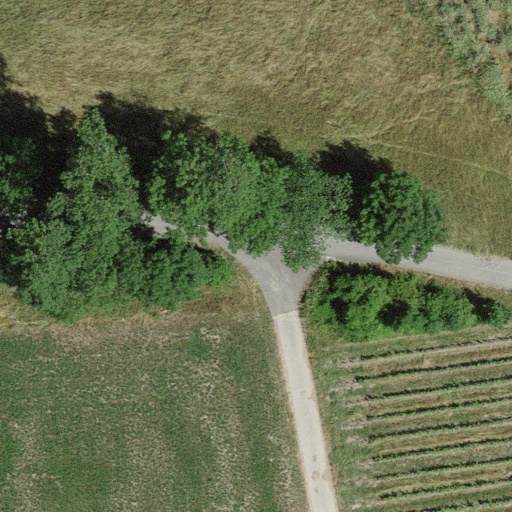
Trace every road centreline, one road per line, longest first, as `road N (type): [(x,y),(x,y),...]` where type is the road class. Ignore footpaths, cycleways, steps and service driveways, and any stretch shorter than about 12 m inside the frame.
road 1 (track): [(511,274),(265,233),(0,223)]
road 2 (track): [(320,511),(265,233)]
